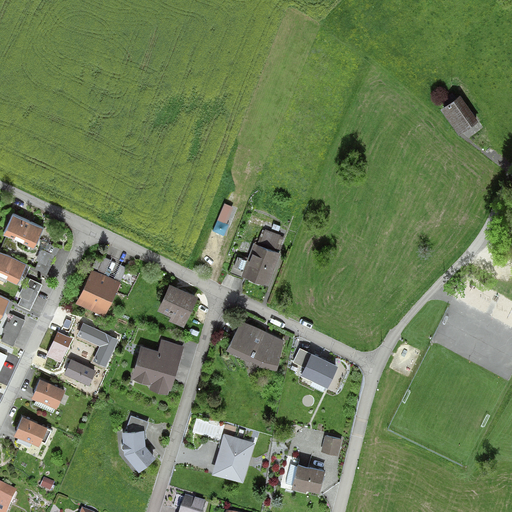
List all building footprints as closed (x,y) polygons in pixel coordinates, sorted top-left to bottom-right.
[(457,98),(443,108),(459,132),(474,122),(457,98)] [(5,234),(34,247),(42,228),(14,215),(5,234)] [(249,223),(261,228),(263,221),(252,217),(249,223)] [(261,241),(275,246),(278,237),(264,232),(261,241)] [(47,244),(36,268),(47,273),(58,249),(47,244)] [(235,254),(228,273),(242,278),(243,275),(266,284),(278,253),(254,244),(249,259),(235,254)] [(0,275),(17,283),(23,269),(25,264),(0,252),(0,275)] [(103,257),(101,261),(97,270),(104,273),(110,260),(103,257)] [(91,267),(97,270),(101,261),(96,258),(91,267)] [(120,281),(126,268),(119,265),(113,278),(120,281)] [(105,309),(117,283),(91,271),(79,297),(105,309)] [(31,280),(19,305),(30,310),(41,285),(31,280)] [(160,307),(184,319),(194,299),(169,287),(160,307)] [(0,319),(6,306),(8,301),(0,297),(0,319)] [(511,327),(454,299),(432,342),(508,381),(511,373),(511,327)] [(14,316),(2,340),(13,345),(24,321),(14,316)] [(118,339),(83,324),(78,336),(101,346),(94,361),(105,366),(118,339)] [(262,336),(240,325),(240,326),(235,337),(234,337),(229,343),(226,348),(248,359),(251,357),(252,355),(261,360),(258,366),(273,369),(275,369),(280,345),(279,345),(282,340),(273,336),(272,336),(269,335),(268,335),(267,336),(264,341),(261,339),(262,336)] [(71,338),(58,332),(47,355),(60,361),(71,338)] [(168,386),(170,382),(175,365),(172,364),(177,347),(161,342),(158,353),(141,348),(134,373),(143,376),(146,380),(152,381),(150,387),(165,391),(167,386),(168,386)] [(293,360),(304,365),(310,351),(300,346),(293,360)] [(304,365),(301,371),(328,383),(338,362),(311,349),(310,351),(304,365)] [(95,371),(71,360),(65,374),(89,385),(95,371)] [(63,391),(39,380),(32,395),(56,406),(63,391)] [(141,431),(144,421),(130,416),(127,426),(127,432),(123,432),(124,442),(123,443),(121,445),(121,448),(123,450),(125,450),(125,453),(139,469),(152,457),(142,446),(141,431)] [(45,428),(21,417),(14,432),(19,434),(15,441),(29,447),(32,440),(38,443),(43,432),(48,434),(50,430),(46,428),(45,428)] [(254,442),(226,435),(216,470),(244,478),(254,442)] [(322,450),(336,453),(339,439),(325,436),(322,450)] [(293,483),(318,489),(323,472),(290,464),(285,483),(293,485),(293,483)] [(43,488),(50,491),(53,484),(46,481),(43,488)] [(14,494),(0,486),(0,505),(7,509),(14,494)] [(201,511),(203,505),(185,499),(180,511),(201,511)]
